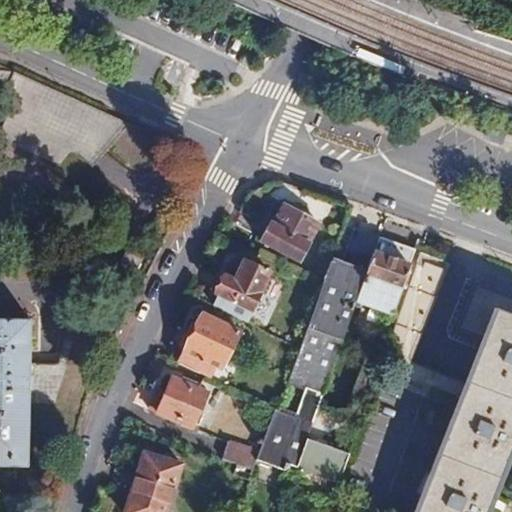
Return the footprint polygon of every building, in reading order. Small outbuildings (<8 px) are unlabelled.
[(0,142),(56,169),(68,154),(71,152),(73,152),(76,153),(92,167),(131,124),(0,64),(0,142)] [(271,223),(261,242),(299,262),(319,224),(284,205),(273,224),(271,223)] [(342,261),(333,258),(322,287),(287,385),(304,391),(295,417),(275,409),(261,450),(257,461),(295,475),(297,468),(307,439),(356,303),(379,238),(353,228),(342,261)] [(379,238),(356,303),(392,316),(416,250),(379,237),(379,238)] [(271,273),(244,259),(234,280),(224,275),(215,294),(252,313),(271,273)] [(422,261),(388,351),(413,361),(448,271),(422,261)] [(457,329),(482,339),(466,382),(456,407),(415,511),(487,511),(511,449),(511,298),(475,284),(457,329)] [(179,363),(209,378),(215,367),(222,370),(241,331),(202,313),(179,363)] [(0,466),(27,467),(29,319),(0,318),(0,466)] [(413,361),(403,387),(456,407),(466,382),(413,361)] [(193,429),(208,392),(171,377),(165,393),(158,390),(149,411),(193,429)] [(241,466),(253,470),(257,461),(261,450),(228,439),(221,460),(241,466)] [(339,483),(350,454),(307,439),(297,468),(339,483)] [(123,511),(167,511),(183,464),(143,452),(123,511)] [(249,481),(253,470),(241,466),(237,477),(249,481)]
